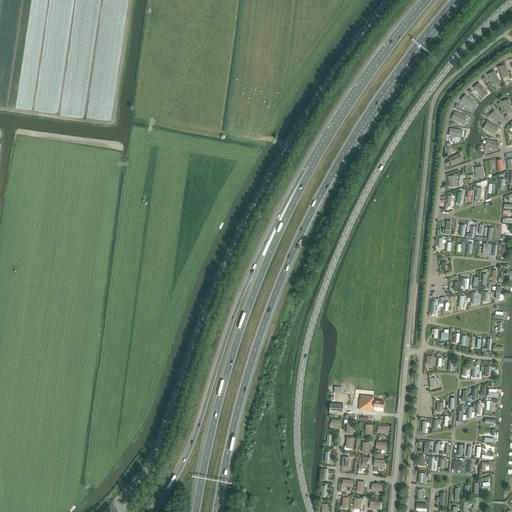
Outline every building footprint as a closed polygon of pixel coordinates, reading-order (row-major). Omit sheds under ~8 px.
[(507,70),(508,70),(506,64),(499,67),(502,76),(508,74),(507,70)] [(495,71),(489,74),(491,79),(492,81),(492,82),(493,83),(494,84),(495,83),(496,82),(500,80),(495,71)] [(479,83),(474,88),(478,92),(480,94),(481,96),(483,94),(486,91),(479,83)] [(466,95),(461,101),(470,108),(475,102),(466,95)] [(505,102),(503,103),(503,105),(504,105),(504,107),(504,108),(506,113),(511,111),(511,109),(510,101),(505,103),(505,102)] [(497,123),(502,118),(495,110),(490,115),(497,123)] [(461,115),(456,112),(452,118),(461,123),(463,119),(464,119),(465,117),(463,116),(462,116),(461,115)] [(493,133),(497,127),(488,122),(484,128),(493,133)] [(451,128),(450,136),(462,138),(463,130),(451,128)] [(488,145),(487,147),(488,147),(490,148),(490,147),(492,148),(498,149),(499,142),(489,140),(488,145)] [(455,157),(455,156),(449,159),(453,165),(462,161),(460,157),(460,156),(459,154),(457,155),(457,156),(455,157)] [(478,167),(476,168),(476,170),(477,172),(476,173),(477,178),(484,177),(483,167),(478,168),(478,167)] [(453,176),(449,177),(450,187),(457,186),(456,180),(456,181),(456,178),(456,176),(455,176),(453,176)] [(444,229),(443,234),(450,234),(451,221),(447,221),(446,229),(444,229)] [(467,233),(467,237),(474,238),(476,227),(472,227),(471,234),(467,233)] [(502,245),(501,255),(505,256),(506,249),(508,249),(509,246),(502,245)] [(497,286),(496,298),(497,298),(497,299),(499,299),(499,298),(500,299),(504,299),(504,294),(500,294),(501,290),(501,288),(501,287),(497,286)] [(375,406),(383,407),(384,401),(374,400),(374,397),(361,395),(360,399),(359,399),(359,402),(358,402),(358,404),(359,404),(359,409),(373,410),(373,407),(375,407),(375,406)] [(342,413),(343,404),(330,403),(329,412),(342,413)] [(459,411),(458,422),(462,423),(462,420),(466,420),(466,415),(463,415),(463,411),(459,411)] [(342,421),(332,420),(331,427),(342,428),(342,421)] [(348,423),(347,433),(354,434),(355,424),(348,423)] [(347,438),(346,448),(353,449),(354,439),(347,438)] [(387,443),(377,442),(377,449),(386,450),(387,443)] [(360,458),(359,468),(366,469),(367,459),(360,458)] [(455,461),(454,471),(458,471),(458,470),(458,465),(462,466),(463,466),(463,462),(455,461)] [(482,462),(481,470),(485,471),(485,470),(489,470),(489,466),(490,463),(482,462)] [(353,481),(343,480),(343,487),(352,488),(353,481)] [(358,482),(357,492),(364,493),(365,483),(358,482)] [(483,487),(481,487),(482,491),(490,489),(489,482),(483,483),(483,484),(483,487)] [(382,485),(373,484),(372,491),(382,492),(382,485)] [(438,497),(437,502),(440,502),(440,505),(444,505),(445,493),(441,493),(440,497),(438,497)] [(354,499),(353,508),(361,509),(362,500),(354,499)] [(380,503),(371,502),(370,509),(380,510),(380,503)] [(417,503),(416,511),(426,511),(427,504),(417,503)]
